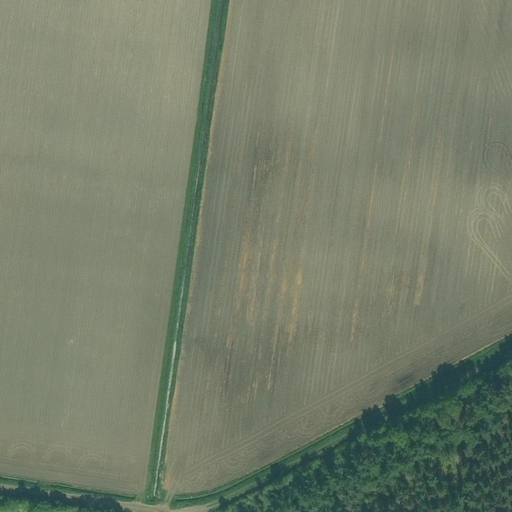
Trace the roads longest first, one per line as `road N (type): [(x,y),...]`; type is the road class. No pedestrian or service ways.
road 1 (track): [(511,347),(212,507),(177,511)]
road 2 (track): [(154,511),(0,488)]
